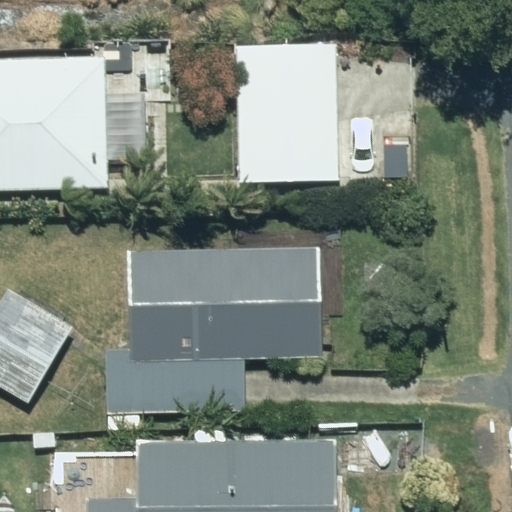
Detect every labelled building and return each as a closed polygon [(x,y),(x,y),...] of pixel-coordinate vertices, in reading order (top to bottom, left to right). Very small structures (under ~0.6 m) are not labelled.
[(244,48),(246,181),(345,178),(342,46),(244,48)] [(111,59),(0,60),(0,191),(113,190),(111,59)] [(324,248),(135,253),(136,362),(327,358),(324,248)] [(10,292),(0,309),(0,381),(34,402),(77,332),(10,292)] [(342,511),(341,441),(144,445),(145,501),(94,502),(94,511),(342,511)]
